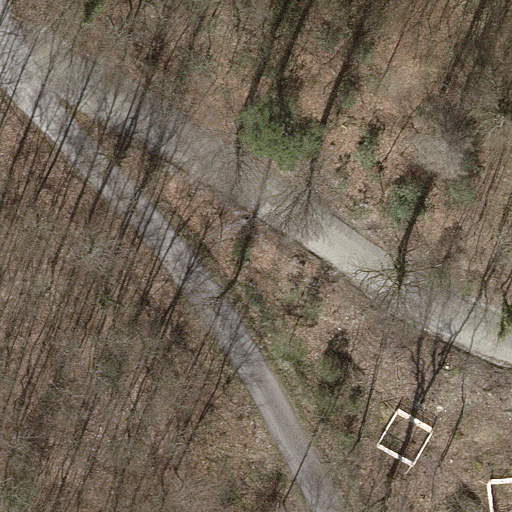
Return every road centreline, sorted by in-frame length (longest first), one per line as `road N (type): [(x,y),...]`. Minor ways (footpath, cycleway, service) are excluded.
road 1 (track): [(511,344),(288,216),(119,100),(31,71),(4,39),(3,0)]
road 2 (track): [(31,71),(132,201),(284,426),(328,511)]
